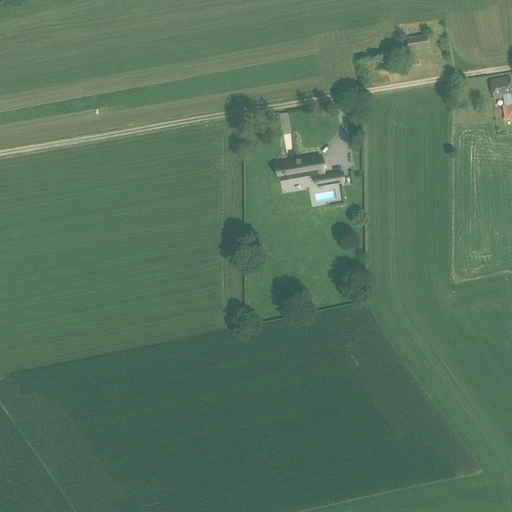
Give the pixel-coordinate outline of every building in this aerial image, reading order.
[(407,39),(409,50),(429,47),(427,35),(407,39)] [(503,105),(505,121),(511,120),(511,99),(511,95),(511,94),(511,88),(510,77),(491,80),(494,98),(503,96),(505,105),(503,105)] [(316,113),(320,131),(334,128),(330,110),(316,113)] [(279,177),(284,176),(286,176),(287,179),(317,174),(314,157),(277,164),(279,177)] [(342,173),(316,178),(318,186),(343,182),(342,173)] [(250,246),(251,254),(264,253),(263,246),(250,246)]
